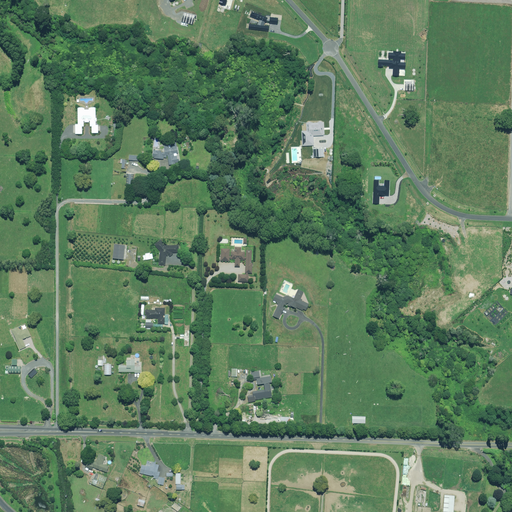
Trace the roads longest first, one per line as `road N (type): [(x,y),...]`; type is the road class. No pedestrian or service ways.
road 1 (tertiary): [(511,444),(40,431)]
road 2 (residential): [(511,218),(463,215),(431,199),(324,35),(290,0)]
road 3 (unknown): [(213,426),(198,402),(204,288),(234,267)]
road 4 (unknown): [(319,438),(321,348),(311,324),(290,313)]
